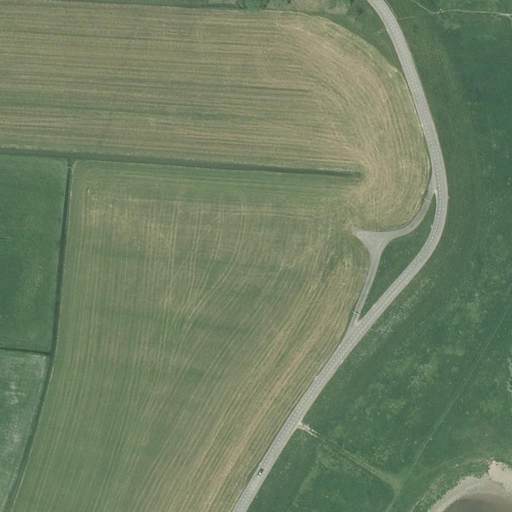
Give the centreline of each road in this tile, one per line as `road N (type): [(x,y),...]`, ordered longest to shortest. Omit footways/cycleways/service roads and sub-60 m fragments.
road 1 (tertiary): [(237,511),(292,421),(428,250),(439,223),(433,145),(405,59),(373,0)]
road 2 (track): [(511,294),(400,484)]
road 3 (track): [(292,421),(400,484)]
road 4 (track): [(439,173),(403,233),(355,234)]
